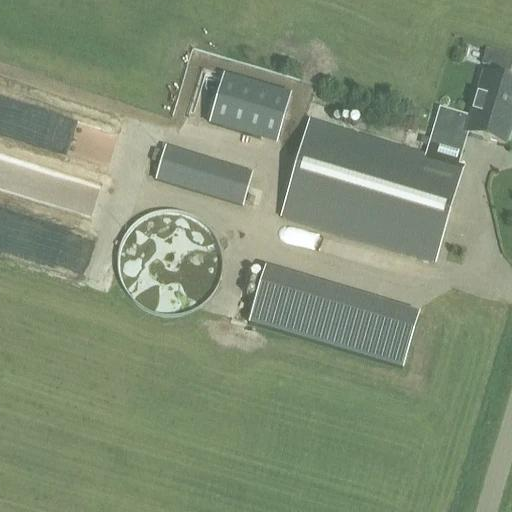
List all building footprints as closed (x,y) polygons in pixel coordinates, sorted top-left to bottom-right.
[(487,49),(482,65),(491,67),(495,52),(487,49)] [(511,112),(511,82),(485,75),(474,119),(441,110),(428,157),(460,166),(469,135),(507,145),(511,127),(511,116),(511,117),(511,112)] [(278,147),(291,100),(276,96),(224,81),(210,127),(278,147)] [(338,114),(355,112),(353,101),(336,104),(338,114)] [(419,122),(410,120),(407,131),(416,134),(419,122)] [(311,122),(283,219),(437,264),(465,168),(460,166),(428,157),(311,122)] [(108,134),(99,161),(112,165),(121,138),(108,134)] [(243,208),(252,177),(166,151),(157,182),(243,208)] [(163,227),(141,254),(158,268),(145,285),(165,301),(173,291),(180,297),(192,282),(164,260),(180,241),(163,227)] [(421,317),(270,270),(252,325),(404,373),(421,317)]
